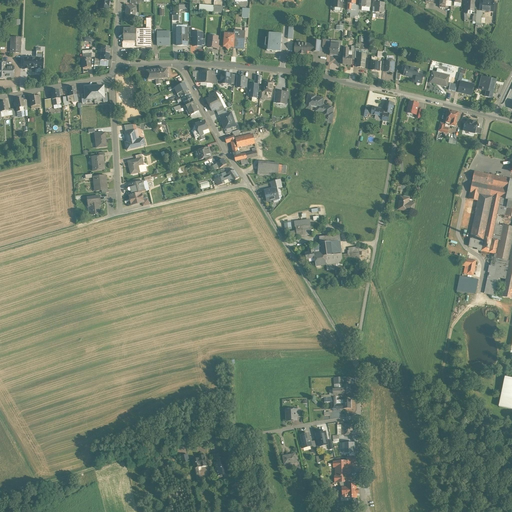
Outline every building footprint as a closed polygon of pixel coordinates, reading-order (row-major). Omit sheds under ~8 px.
[(98,0),(99,3),(100,3),(99,9),(102,10),(103,11),(104,11),(106,10),(108,10),(109,0),(98,0)] [(370,0),(362,0),(362,5),(362,8),(370,8),(370,0)] [(439,0),(440,1),(439,8),(445,8),(445,6),(446,1),(451,2),(451,0),(439,0)] [(493,2),(480,1),(479,11),(482,11),(492,12),(493,2)] [(376,4),(376,7),(375,13),(380,13),(381,14),(382,14),(384,12),(384,11),(384,10),(384,4),(376,4)] [(136,7),(127,6),(125,19),(134,20),(136,7)] [(146,29),(136,29),(136,42),(137,48),(151,48),(151,19),(146,19),(146,29)] [(136,29),(125,29),(125,33),(124,33),(124,42),(136,42),(136,29)] [(187,29),(176,29),(177,46),(187,46),(187,33),(187,29)] [(244,32),(234,31),(234,35),(233,48),(233,49),(243,49),(244,37),(245,32),(244,32)] [(169,46),(169,32),(158,32),(158,34),(157,34),(157,40),(157,46),(169,46)] [(194,34),(193,34),(193,37),(193,47),(202,47),(202,46),(201,40),(202,40),(202,33),(194,34)] [(234,35),(225,34),(225,38),(224,47),(225,47),(228,50),(230,48),(233,48),(234,35)] [(268,34),(267,52),(272,52),(276,53),(276,52),(281,53),(282,35),(278,35),(278,34),(273,34),(273,35),(268,34)] [(217,38),(213,37),(213,38),(209,38),(208,47),(216,48),(217,41),(217,38)] [(21,38),(11,38),(10,53),(20,53),(21,38)] [(320,42),(313,41),(312,45),(312,51),(319,52),(320,42)] [(342,42),(331,41),(330,48),(330,56),(337,56),(338,52),(339,52),(339,48),(341,49),(342,42)] [(312,45),(295,44),(295,53),(300,54),(302,55),(303,54),(307,54),(307,50),(312,51),(312,45)] [(36,59),(24,58),(23,69),(35,70),(35,69),(37,69),(37,71),(42,72),(43,52),(36,52),(36,59)] [(108,54),(101,53),(100,61),(108,61),(108,54)] [(358,54),(357,58),(357,67),(364,68),(366,55),(358,54)] [(348,56),(343,56),(343,65),(351,65),(351,60),(352,56),(348,56)] [(83,60),(81,60),(82,68),(90,68),(89,60),(89,59),(83,60)] [(371,62),(370,71),(379,71),(380,63),(376,62),(371,62)] [(394,63),(386,62),(386,65),(386,72),(393,72),(394,63)] [(5,63),(0,63),(0,79),(4,79),(4,78),(13,78),(13,68),(5,68),(5,63)] [(418,70),(407,67),(406,71),(405,71),(403,76),(416,79),(417,74),(417,73),(418,73),(418,72),(418,70)] [(167,70),(147,72),(148,81),(156,80),(160,79),(168,79),(167,70)] [(232,74),(221,73),(221,75),(221,81),(220,84),(231,85),(231,84),(232,75),(232,74)] [(449,77),(432,73),(430,83),(447,87),(449,77)] [(423,75),(417,74),(416,79),(415,82),(421,84),(423,75)] [(495,80),(482,77),(479,90),(486,91),(485,97),(492,98),(495,84),(494,84),(495,80)] [(273,83),(265,82),(263,92),(264,92),(272,93),(273,83)] [(461,82),(458,92),(463,93),(463,94),(471,96),(474,85),(461,82)] [(457,85),(450,83),(448,90),(455,92),(457,85)] [(174,89),(177,95),(187,90),(184,84),(174,89)] [(258,86),(250,85),(250,94),(249,94),(249,97),(250,98),(257,98),(258,86)] [(74,87),(68,88),(69,96),(67,97),(68,102),(71,102),(74,101),(73,96),(75,95),(75,92),(76,92),(76,89),(74,89),(74,87)] [(85,100),(94,100),(93,87),(84,88),(85,95),(85,100)] [(103,99),(103,94),(103,87),(93,87),(94,100),(103,99)] [(58,90),(50,92),(53,106),(56,105),(55,99),(60,99),(59,96),(61,96),(60,93),(58,93),(58,90)] [(177,95),(178,97),(177,98),(177,97),(175,97),(177,101),(182,99),(190,95),(187,90),(177,95)] [(285,92),(278,92),(276,103),(284,104),(285,98),(286,93),(285,92)] [(190,95),(182,99),(184,101),(185,104),(192,100),(190,95)] [(210,98),(206,100),(209,106),(219,101),(216,95),(210,98)] [(38,96),(29,98),(31,107),(39,105),(38,96)] [(315,97),(309,96),(307,106),(311,107),(316,108),(316,106),(321,107),(321,106),(322,103),(323,99),(315,98),(315,97)] [(22,99),(14,101),(15,104),(13,104),(14,107),(15,107),(16,109),(19,108),(24,107),(22,99)] [(192,100),(185,104),(186,106),(184,107),(185,108),(184,109),(186,111),(188,110),(196,106),(192,100)] [(219,101),(209,106),(212,112),(216,110),(222,106),(219,101)] [(393,105),(394,104),(388,103),(386,102),(384,110),(384,112),(389,113),(389,114),(391,114),(393,105)] [(418,104),(409,102),(407,113),(415,115),(416,115),(417,109),(418,104)] [(196,106),(188,110),(191,116),(194,115),(195,114),(199,112),(196,106)] [(332,107),(328,107),(327,112),(323,112),(322,117),(328,118),(327,122),(332,122),(333,114),(331,113),(332,107)] [(384,110),(376,108),(373,107),(372,107),(372,109),(369,108),(367,114),(368,114),(375,115),(374,119),(381,121),(382,117),(383,117),(384,112),(384,110)] [(417,109),(416,115),(415,115),(415,118),(421,119),(423,111),(417,109)] [(458,113),(449,111),(447,120),(450,121),(452,121),(456,122),(457,121),(458,121),(459,118),(458,117),(458,113)] [(236,126),(231,113),(220,117),(222,122),(223,121),(226,130),(236,126)] [(204,121),(201,123),(201,122),(201,123),(196,125),(198,130),(199,132),(207,129),(204,121)] [(476,123),(467,121),(466,125),(467,126),(466,127),(465,131),(474,133),(476,123)] [(445,124),(440,123),(438,132),(447,134),(449,128),(445,127),(445,124)] [(255,130),(242,133),(235,136),(235,139),(253,135),(256,135),(255,130)] [(135,136),(134,136),(132,131),(126,133),(125,133),(127,143),(125,143),(127,151),(145,146),(144,139),(136,140),(135,136)] [(105,133),(94,134),(95,141),(96,141),(97,148),(107,147),(105,133)] [(253,135),(235,139),(237,148),(255,144),(253,135)] [(235,140),(234,136),(225,140),(226,143),(231,142),(231,143),(231,146),(232,146),(233,153),(238,152),(235,140)] [(208,148),(195,152),(197,157),(200,156),(201,159),(205,158),(211,157),(211,156),(208,148)] [(240,155),(239,152),(238,152),(233,153),(235,162),(240,161),(242,165),(248,164),(247,160),(247,159),(246,159),(245,154),(240,155)] [(99,157),(91,157),(93,171),(105,170),(104,161),(104,162),(103,156),(99,157)] [(136,160),(129,162),(130,168),(129,168),(131,175),(140,173),(138,165),(143,164),(142,159),(136,160)] [(217,163),(216,163),(217,164),(213,167),(212,167),(215,170),(216,169),(219,168),(220,169),(227,164),(223,159),(217,163)] [(279,165),(258,164),(258,172),(264,172),(271,173),(278,173),(279,165)] [(82,166),(75,166),(76,175),(83,174),(82,166)] [(234,170),(228,174),(226,172),(221,174),(222,177),(223,177),(225,184),(232,181),(233,182),(239,178),(234,170)] [(511,180),(474,172),(470,193),(501,199),(511,201),(511,180)] [(106,176),(93,177),(94,185),(96,184),(97,191),(102,191),(107,190),(106,176)] [(222,177),(214,180),(215,183),(217,183),(218,186),(225,184),(223,177),(222,177)] [(280,180),(271,182),(272,189),(273,189),(276,189),(281,188),(280,180)] [(143,182),(129,185),(132,195),(140,193),(145,192),(143,182)] [(272,189),(264,191),(267,202),(274,200),(273,200),(274,199),(278,198),(276,189),(273,189),(272,189)] [(132,195),(129,196),(131,205),(142,203),(142,201),(140,193),(132,195)] [(501,199),(470,193),(469,199),(478,201),(475,214),(473,225),(470,239),(483,242),(490,208),(499,209),(501,199)] [(409,197),(403,196),(403,198),(400,197),(398,210),(413,212),(414,204),(408,203),(409,199),(409,197)] [(100,197),(88,198),(88,207),(90,206),(91,215),(100,214),(99,205),(101,205),(101,204),(100,197)] [(511,248),(511,201),(501,199),(499,209),(490,208),(483,242),(481,251),(494,254),(492,267),(497,268),(495,277),(499,278),(495,296),(502,297),(511,248)] [(310,226),(296,228),(297,236),(311,235),(310,226)] [(319,236),(320,244),(330,242),(340,241),(340,234),(319,236)] [(340,241),(330,242),(332,255),(342,254),(340,241)] [(330,242),(320,244),(321,250),(321,253),(324,252),(325,256),(332,255),(330,242)] [(312,244),(307,245),(309,253),(305,253),(306,260),(314,258),(315,258),(314,254),(313,250),(312,244)] [(511,248),(502,297),(511,299),(511,298),(511,248)] [(342,254),(332,255),(325,256),(324,252),(321,253),(314,254),(315,258),(314,258),(316,266),(326,264),(335,263),(341,263),(342,262),(342,261),(342,254)] [(359,259),(359,252),(348,253),(348,254),(342,254),(342,261),(359,259)] [(476,261),(463,259),(462,265),(465,266),(464,273),(473,275),(476,261)] [(477,281),(460,278),(457,290),(475,294),(477,281)] [(511,378),(505,377),(499,407),(511,409),(511,378)] [(343,385),(342,385),(343,389),(334,390),(332,390),(333,394),(338,394),(343,394),(351,394),(351,385),(343,385)] [(351,400),(343,400),(343,404),(336,405),(336,397),(333,397),(331,397),(331,402),(332,409),(351,409),(351,400)] [(296,410),(290,410),(290,412),(286,412),(286,421),(296,420),(296,417),(296,410)] [(352,424),(344,425),(343,425),(344,435),(352,435),(352,424)] [(325,432),(316,434),(318,442),(319,447),(328,445),(328,442),(325,432)] [(308,434),(304,435),(304,434),(300,435),(303,447),(306,446),(307,447),(310,447),(312,446),(311,442),(310,439),(309,439),(308,434)] [(343,443),(344,453),(354,453),(354,443),(343,443)] [(223,454),(216,455),(216,460),(217,463),(224,462),(223,454)] [(295,454),(283,456),(284,464),(296,462),(295,454)] [(187,455),(181,456),(182,463),(189,461),(187,455)] [(199,459),(192,460),(196,475),(200,474),(198,468),(201,467),(201,465),(206,464),(204,456),(199,457),(199,459)] [(224,462),(217,463),(215,463),(218,476),(229,474),(227,466),(228,466),(228,464),(228,462),(227,462),(226,461),(224,462)] [(347,461),(334,462),(334,467),(335,467),(336,476),(335,476),(335,483),(341,482),(345,482),(351,481),(350,476),(348,476),(348,466),(348,461),(347,461)] [(351,485),(347,486),(347,488),(348,497),(352,496),(352,498),(356,498),(356,490),(355,485),(351,485)]
